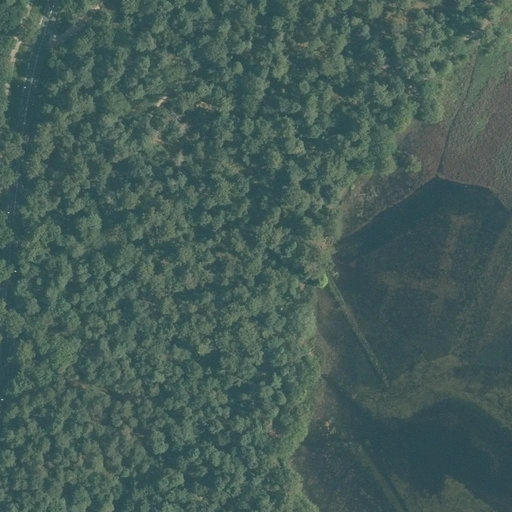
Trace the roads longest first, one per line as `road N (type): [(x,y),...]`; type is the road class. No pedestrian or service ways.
road 1 (unknown): [(265,511),(126,255),(113,222),(115,195),(172,87),(228,44),(314,0)]
road 2 (secondary): [(0,348),(39,43)]
